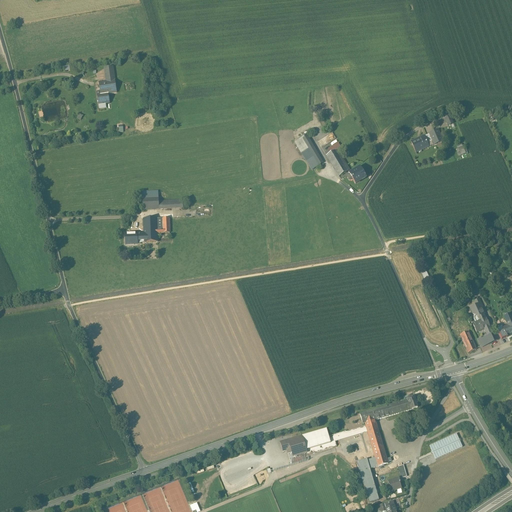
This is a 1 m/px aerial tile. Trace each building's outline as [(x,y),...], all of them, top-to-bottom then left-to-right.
[(107,82),(114,81),(113,72),(106,73),(107,82)] [(107,82),(99,83),(101,95),(97,95),(99,105),(106,104),(109,104),(108,94),(116,93),(114,81),(107,82)] [(450,117),(445,119),(448,126),(453,124),(450,117)] [(437,131),(429,134),(430,135),(433,141),(434,145),(442,142),(437,131)] [(312,170),(323,163),(306,135),(295,142),(312,170)] [(427,144),(433,141),(430,135),(424,137),(411,142),(416,153),(429,147),(427,144)] [(330,154),(326,156),(339,177),(348,171),(335,151),(341,148),(338,143),(328,149),(330,154)] [(360,167),(350,174),(356,183),(366,177),(360,167)] [(142,192),(143,210),(183,208),(182,200),(159,201),(158,192),(142,192)] [(197,209),(198,217),(210,217),(211,217),(211,216),(212,216),(213,205),(210,204),(209,206),(201,206),(201,209),(197,209)] [(137,234),(125,234),(126,244),(137,243),(144,243),(158,242),(158,234),(170,233),(169,218),(143,219),(144,237),(137,237),(137,234)] [(425,269),(420,271),(424,281),(429,279),(425,269)] [(466,294),(459,297),(462,304),(469,301),(466,294)] [(481,321),(485,319),(484,316),(485,314),(483,313),(481,308),(483,307),(481,303),(470,308),(473,314),(475,315),(479,317),(481,321)] [(484,329),(489,327),(490,327),(486,318),(485,319),(481,321),(475,323),(473,324),(476,333),(484,329)] [(504,331),(499,333),(501,340),(507,337),(507,336),(511,333),(511,324),(507,326),(503,328),(504,331)] [(488,337),(488,338),(493,336),(489,327),(484,329),(488,337)] [(468,332),(460,335),(468,353),(476,350),(468,332)] [(488,337),(481,340),(484,346),(490,343),(495,341),(493,336),(488,338),(488,337)] [(326,431),(301,438),(306,454),(307,456),(336,447),(334,440),(360,433),(360,435),(367,433),(375,459),(367,461),(367,460),(357,463),(369,504),(379,501),(370,470),(377,467),(378,467),(388,464),(387,463),(391,461),(390,458),(386,459),(375,421),(417,409),(417,406),(418,406),(416,400),(415,400),(414,397),(406,400),(407,401),(360,415),(363,425),(365,424),(366,427),(347,432),(328,438),(326,431)] [(435,459),(463,448),(458,434),(430,445),(435,459)] [(306,454),(301,438),(288,442),(292,453),(293,458),(306,454)] [(292,453),(288,442),(280,444),(283,453),(287,452),(288,454),(292,453)] [(403,466),(398,467),(401,479),(407,477),(403,466)] [(389,486),(390,491),(401,488),(400,483),(399,479),(387,482),(389,487),(389,486)] [(393,511),(396,511),(393,502),(388,504),(384,505),(378,507),(379,510),(381,511),(393,511)]
